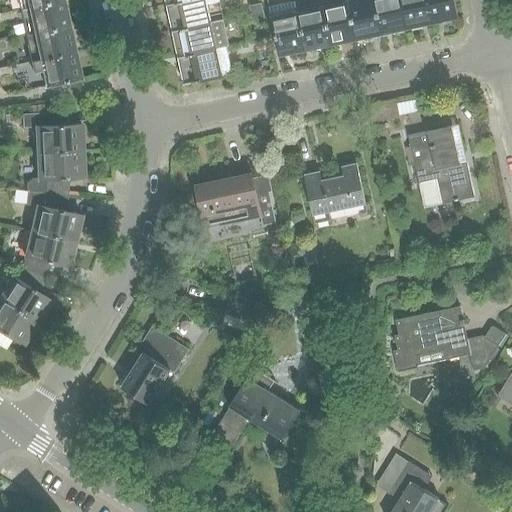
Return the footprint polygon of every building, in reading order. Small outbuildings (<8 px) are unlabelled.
[(30,18),(34,34),(69,26),(63,0),(60,0),(28,7),(20,9),(23,20),(30,18)] [(192,0),(166,6),(172,31),(211,23),(205,0),(192,0)] [(373,0),(349,0),(347,1),(355,40),(381,34),(373,0)] [(400,0),(373,0),(381,34),(407,29),(400,0)] [(427,0),(400,0),(407,29),(432,23),(427,0)] [(454,0),(427,0),(432,23),(458,18),(454,0)] [(347,1),(322,6),(330,45),(355,40),(347,1)] [(268,8),(270,18),(279,56),(304,51),(296,12),(294,3),(268,8)] [(251,14),(263,12),(262,4),(249,7),(251,14)] [(322,6),(296,12),(304,51),(330,45),(322,6)] [(263,12),(251,14),(252,21),(264,19),(263,12)] [(172,31),(178,58),(216,49),(230,46),(224,20),(211,23),(172,31)] [(26,35),(32,61),(75,51),(69,26),(34,34),(26,35)] [(269,45),(268,38),(256,40),(258,47),(269,45)] [(183,84),(222,76),(216,49),(178,58),(183,84)] [(81,79),(75,51),(32,61),(34,72),(42,70),(46,87),(81,79)] [(0,68),(0,77),(11,74),(9,66),(0,68)] [(397,104),(369,109),(372,122),(399,118),(397,104)] [(66,125),(66,112),(35,113),(21,114),(21,128),(36,128),(37,151),(82,151),(81,124),(66,125)] [(408,135),(411,147),(419,181),(437,177),(443,203),(474,197),(467,162),(459,163),(452,126),(408,135)] [(83,178),(82,151),(37,151),(38,180),(37,193),(67,196),(68,178),(83,178)] [(304,175),(315,225),(331,221),(329,212),(358,205),(360,215),(367,213),(356,164),(341,167),(343,177),(322,182),(320,172),(304,175)] [(205,231),(261,218),(263,227),(275,224),(268,194),(271,193),(267,178),(253,182),(252,175),(195,188),(205,231)] [(65,211),(67,196),(37,193),(36,206),(29,232),(74,242),(81,215),(65,211)] [(68,268),(74,242),(29,232),(23,257),(16,268),(46,281),(55,264),(68,268)] [(299,244),(291,245),(292,257),(304,256),(303,247),(299,244)] [(38,294),(46,281),(16,268),(0,294),(0,300),(37,323),(50,301),(38,294)] [(361,287),(347,280),(339,294),(353,301),(361,287)] [(253,304),(233,296),(225,317),(245,325),(253,304)] [(23,346),(37,323),(0,300),(0,346),(5,350),(12,339),(23,346)] [(483,370),(498,347),(481,336),(469,339),(461,307),(393,324),(396,337),(392,339),(395,353),(391,354),(396,376),(416,371),(415,369),(467,356),(471,373),(483,370)] [(189,351),(153,328),(126,370),(131,373),(122,388),(148,405),(170,372),(174,375),(189,351)] [(282,440),(298,415),(268,395),(275,384),(255,371),(213,436),(233,449),(252,421),(282,440)] [(511,407),(511,372),(496,398),(511,407)] [(407,464),(390,453),(370,484),(386,495),(407,464)] [(441,502),(420,489),(428,476),(407,464),(387,496),(398,502),(391,511),(446,511),(448,509),(440,504),(441,502)]
